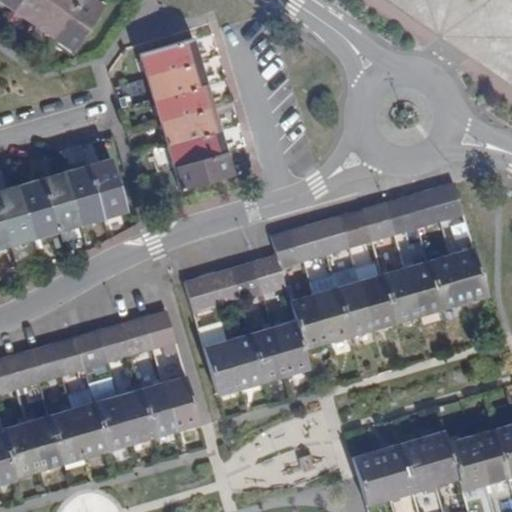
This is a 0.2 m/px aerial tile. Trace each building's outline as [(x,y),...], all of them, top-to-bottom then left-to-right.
[(0,0),(11,8),(16,0),(0,0)] [(16,0),(11,8),(32,23),(47,0),(16,0)] [(47,0),(32,23),(52,37),(77,0),(47,0)] [(105,4),(99,0),(77,0),(52,37),(72,51),(105,4)] [(141,53),(147,75),(200,59),(194,37),(141,53)] [(147,75),(153,97),(207,81),(200,59),(147,75)] [(153,97),(160,119),(213,104),(207,81),(153,97)] [(160,119),(166,141),(220,126),(213,104),(160,119)] [(166,141),(173,165),(226,149),(220,126),(166,141)] [(233,173),(226,149),(173,165),(179,189),(233,173)] [(110,156),(86,163),(102,218),(126,212),(110,156)] [(86,163),(64,170),(79,225),(102,218),(86,163)] [(64,170),(41,176),(57,232),(79,225),(64,170)] [(41,176),(17,183),(33,238),(57,232),(41,176)] [(440,220),(462,213),(453,182),(431,188),(440,220)] [(17,183),(0,188),(0,205),(12,245),(33,238),(17,183)] [(417,227),(440,220),(431,188),(408,195),(417,227)] [(394,233),(417,227),(408,195),(385,201),(394,233)] [(371,240),(394,233),(385,201),(362,208),(371,240)] [(0,205),(0,248),(12,245),(0,205)] [(348,247),(371,240),(362,208),(338,214),(348,247)] [(325,253),(348,247),(338,214),(316,221),(325,253)] [(303,260),(325,253),(316,221),(293,227),(303,260)] [(279,266),(303,260),(293,227),(270,234),(276,254),(279,266)] [(471,246),(449,252),(464,303),(486,296),(471,246)] [(449,252),(426,259),(440,309),(464,303),(449,252)] [(261,293),(285,287),(279,266),(276,254),(252,261),(261,293)] [(426,259),(404,265),(418,316),(440,309),(426,259)] [(239,299),(261,293),(252,261),(230,267),(239,299)] [(404,265),(381,272),(395,322),(418,316),(404,265)] [(216,306),(239,299),(230,267),(206,275),(216,306)] [(381,272),(357,279),(371,329),(395,322),(381,272)] [(193,312),(216,306),(206,275),(184,281),(193,312)] [(357,279),(334,285),(348,336),(371,329),(357,279)] [(334,285),(312,292),(327,342),(348,336),(334,285)] [(303,349),(327,342),(312,292),(289,299),(294,318),(303,349)] [(152,349),(176,342),(167,310),(143,317),(152,349)] [(129,356),(152,349),(143,317),(120,323),(129,356)] [(294,318),(271,325),(285,375),(308,368),(303,349),(294,318)] [(207,341),(227,336),(222,321),(202,327),(207,341)] [(107,362),(129,356),(120,323),(98,330),(107,362)] [(271,325),(248,332),(263,382),(285,375),(271,325)] [(84,369),(107,362),(98,330),(75,336),(84,369)] [(248,332),(225,338),(240,388),(263,382),(248,332)] [(61,375),(84,369),(75,336),(52,343),(61,375)] [(217,395),(240,388),(225,338),(202,345),(217,395)] [(39,382),(61,375),(52,343),(30,350),(39,382)] [(15,389),(39,382),(30,350),(6,356),(15,389)] [(0,393),(15,389),(6,356),(0,358),(0,393)] [(185,372),(161,379),(176,430),(200,423),(185,372)] [(111,376),(88,382),(89,385),(108,450),(131,443),(116,393),(111,376)] [(161,379),(138,386),(152,437),(176,430),(161,379)] [(89,385),(66,392),(70,407),(85,456),(108,450),(89,385)] [(138,386),(116,393),(131,443),(152,437),(138,386)] [(70,407),(48,413),(62,463),(85,456),(70,407)] [(48,413),(24,420),(39,470),(62,463),(48,413)] [(15,477),(39,470),(24,420),(1,427),(2,430),(15,477)] [(511,420),(492,427),(507,477),(511,475),(511,420)] [(492,427),(470,433),(484,484),(507,477),(492,427)] [(443,429),(419,436),(433,485),(457,478),(447,440),(443,429)] [(2,430),(0,430),(0,484),(16,480),(15,477),(2,430)] [(470,433),(447,440),(457,478),(461,491),(484,484),(470,433)] [(419,436),(397,442),(411,492),(433,485),(419,436)] [(397,442),(374,449),(388,498),(411,492),(397,442)] [(374,449),(351,456),(366,505),(388,498),(374,449)]
